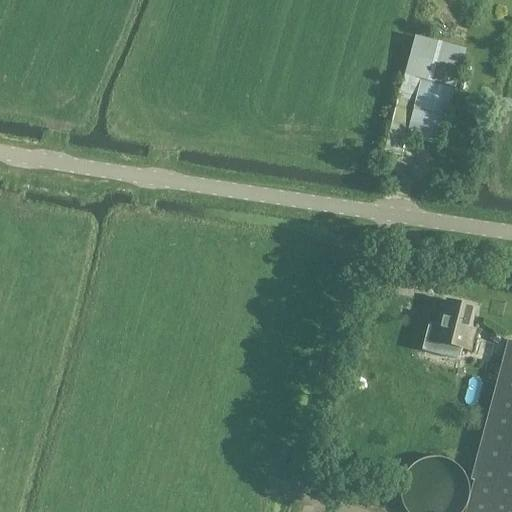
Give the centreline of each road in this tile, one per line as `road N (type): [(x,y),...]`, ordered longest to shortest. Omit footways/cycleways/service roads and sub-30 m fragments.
road 1 (tertiary): [(511,230),(0,160)]
road 2 (track): [(113,0),(53,168)]
